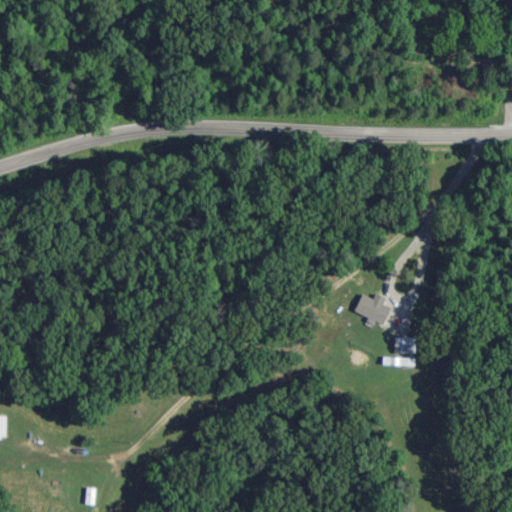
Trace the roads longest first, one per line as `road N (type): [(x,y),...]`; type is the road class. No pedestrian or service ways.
road 1 (residential): [(511,137),(149,143)]
road 2 (residential): [(0,165),(78,146),(149,143)]
